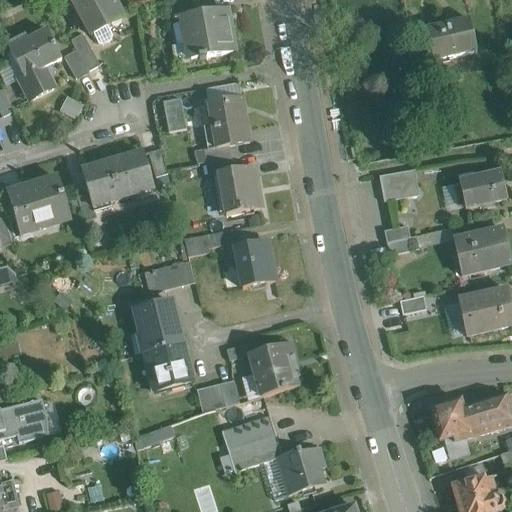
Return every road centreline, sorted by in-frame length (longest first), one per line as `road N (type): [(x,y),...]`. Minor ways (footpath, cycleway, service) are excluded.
road 1 (tertiary): [(287,0),(318,177),(369,390)]
road 2 (residential): [(0,165),(107,122),(132,95)]
road 3 (residential): [(369,390),(511,371)]
road 4 (tertiary): [(369,390),(405,511)]
